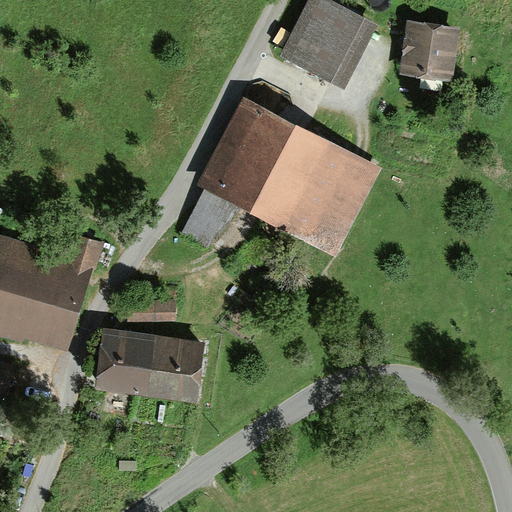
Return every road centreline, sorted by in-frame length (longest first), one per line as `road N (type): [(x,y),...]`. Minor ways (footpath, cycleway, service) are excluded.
road 1 (residential): [(30,511),(88,326),(195,162),(278,0)]
road 2 (unclassified): [(140,511),(323,388),(382,376),(443,392),(487,445),(507,511)]
